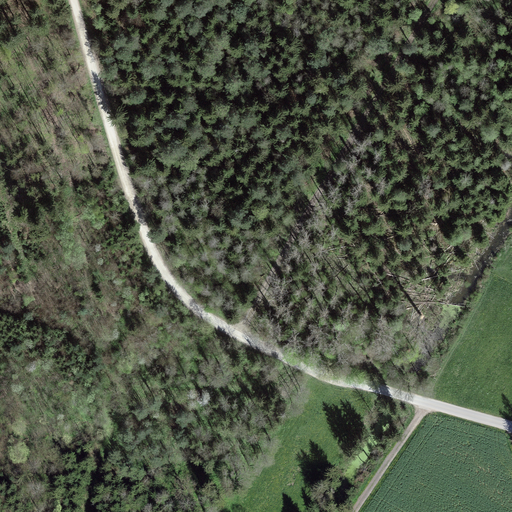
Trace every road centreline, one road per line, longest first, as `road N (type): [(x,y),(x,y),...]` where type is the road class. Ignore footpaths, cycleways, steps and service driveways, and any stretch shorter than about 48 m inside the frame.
road 1 (track): [(317,364),(194,302),(159,259),(131,198),(70,0)]
road 2 (track): [(433,0),(237,330)]
road 3 (unclassified): [(317,364),(425,402),(511,419)]
road 4 (track): [(425,402),(355,511)]
